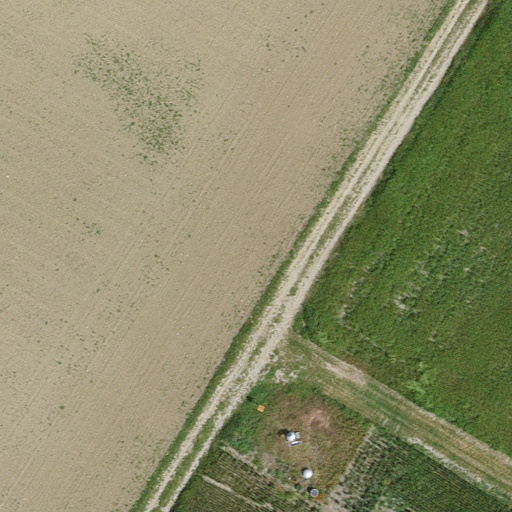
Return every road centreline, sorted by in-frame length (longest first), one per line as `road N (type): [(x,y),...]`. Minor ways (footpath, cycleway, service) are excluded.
road 1 (track): [(484,0),(160,511)]
road 2 (track): [(280,324),(511,468)]
